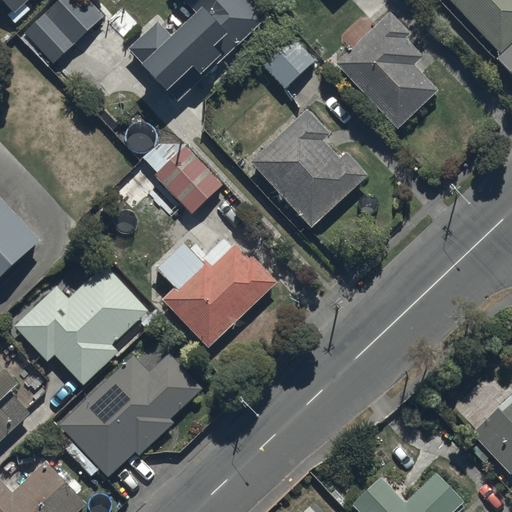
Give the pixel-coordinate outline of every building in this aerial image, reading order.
[(5,0),(17,12),(29,0),(5,0)] [(92,0),(55,0),(22,29),(51,62),(105,14),(92,0)] [(157,17),(128,45),(169,87),(195,62),(204,71),(224,51),(215,42),(230,28),(242,40),(264,18),(246,0),(188,0),(196,8),(172,32),(157,17)] [(511,0),(451,0),(504,55),(497,62),(511,77),(511,0)] [(391,8),(336,60),(399,127),(440,88),(416,63),(424,55),(407,37),(413,31),(391,8)] [(255,58),(284,90),(319,57),(289,26),(255,58)] [(306,106),(251,158),(315,226),(369,174),(347,150),(341,156),(325,139),(331,133),(306,106)] [(155,174),(192,214),(224,184),(173,130),(134,167),(142,176),(153,166),(158,171),(155,174)] [(0,280),(41,242),(0,197),(0,280)] [(175,284),(162,296),(209,347),(280,282),(253,253),(249,257),(228,235),(206,255),(189,237),(158,266),(175,284)] [(57,283),(13,323),(46,360),(54,353),(83,385),(120,352),(111,342),(138,318),(146,327),(161,313),(152,302),(147,307),(107,262),(69,296),(57,283)] [(129,347),(53,420),(108,477),(135,451),(138,455),(175,420),(172,417),(203,387),(169,352),(151,370),(129,347)] [(0,441),(33,412),(12,388),(20,381),(0,358),(0,441)] [(511,390),(473,426),(511,470),(511,469),(511,390)] [(0,472),(0,511),(81,511),(90,505),(48,457),(13,487),(0,472)] [(379,475),(352,501),(363,511),(454,511),(464,502),(437,473),(406,503),(379,475)] [(318,511),(310,502),(299,511),(318,511)]
